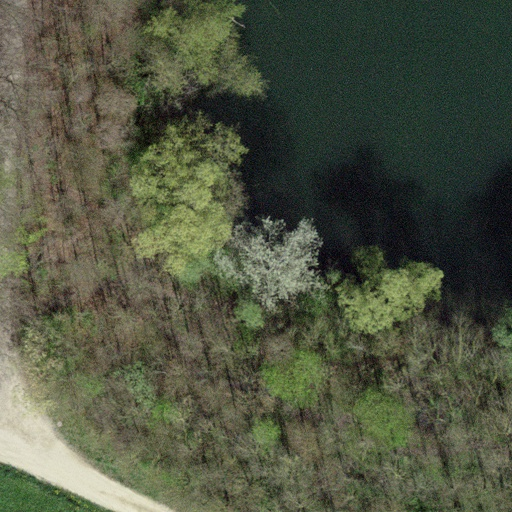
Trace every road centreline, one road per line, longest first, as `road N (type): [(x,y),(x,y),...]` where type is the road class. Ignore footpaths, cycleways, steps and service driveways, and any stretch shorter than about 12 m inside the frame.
road 1 (track): [(20,0),(0,340)]
road 2 (track): [(0,447),(147,511)]
